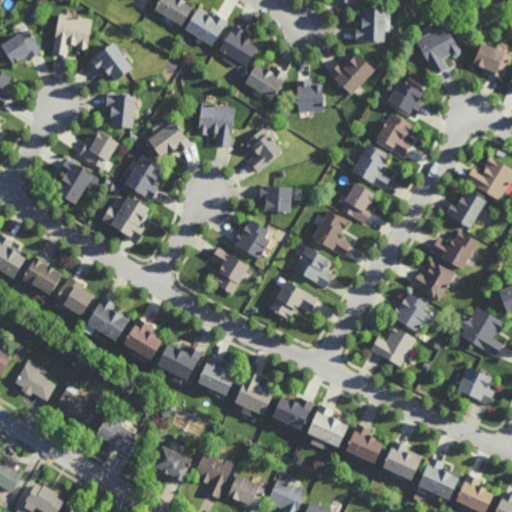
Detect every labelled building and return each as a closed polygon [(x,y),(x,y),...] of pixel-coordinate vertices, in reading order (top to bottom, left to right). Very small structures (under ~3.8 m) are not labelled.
[(182,25),(155,9),(158,4),(156,3),(158,0),(186,0),(184,2),(193,7),(182,25)] [(213,15),(215,13),(228,21),(212,46),(204,41),(202,44),(195,40),(197,36),(184,28),(195,10),(196,11),(199,6),(213,15)] [(384,40),(364,40),(356,40),(356,25),(361,25),(362,16),(364,16),(364,7),(385,8),(384,40)] [(88,49),(78,47),(78,46),(74,46),(75,44),(69,43),(67,55),(53,52),(60,13),(93,18),(88,49)] [(460,47),(460,51),(459,54),(456,55),(453,55),(452,53),(444,57),(449,66),(435,74),(416,38),(432,30),(431,29),(434,27),(435,28),(446,22),(460,47)] [(247,65),(219,49),(234,24),(247,32),(244,37),(251,41),(250,43),(257,47),(247,65)] [(42,51),(30,59),(28,56),(22,60),(21,58),(14,62),(2,44),(19,32),(20,34),(28,29),(42,51)] [(511,54),(502,77),(483,68),(483,66),(474,61),(483,40),(506,50),(506,51),(511,54)] [(117,80),(112,72),(110,73),(105,67),(100,71),(91,59),(115,41),(134,67),(117,80)] [(375,69),(352,94),(329,73),(339,62),(342,65),(353,54),(354,55),(357,51),(375,69)] [(263,69),(264,67),(272,71),(275,66),(288,75),(272,99),(244,82),(256,64),(263,69)] [(2,108),(0,106),(0,68),(12,76),(7,84),(9,85),(5,93),(10,95),(2,108)] [(311,84),(322,84),(324,110),(298,112),(296,80),(311,79),(311,84)] [(415,117),(388,100),(401,79),(423,92),(418,102),(422,104),(415,117)] [(134,127),(113,125),(114,116),(112,116),(113,108),(106,107),(108,93),(137,95),(134,127)] [(230,146),(216,144),(218,133),(208,132),(207,135),(197,133),(202,102),(236,107),(230,146)] [(413,125),(405,139),(412,143),(404,156),(391,148),(392,147),(377,138),(388,118),(389,119),(392,113),(413,125)] [(180,152),(177,148),(171,152),(170,150),(163,156),(150,139),(175,120),(192,143),(180,152)] [(258,172),(248,160),(255,155),(245,143),(264,127),(282,151),(269,161),(270,163),(258,172)] [(120,142),(109,161),(107,160),(102,167),(80,153),(87,141),(90,143),(93,137),(96,139),(96,138),(100,130),(120,142)] [(383,190),(352,171),(369,143),(388,155),(382,165),(383,165),(380,170),(391,177),(383,190)] [(155,184),(159,187),(152,199),(126,183),(144,154),(164,166),(160,173),(161,174),(155,184)] [(511,178),(500,200),(466,180),(473,167),(482,172),(487,165),(485,164),(490,156),(511,168),(511,178)] [(77,203),(57,191),(60,185),(59,185),(65,175),(59,171),(67,158),(94,175),(77,203)] [(109,185),(104,182),(106,177),(112,181),(109,185)] [(364,222),(341,209),(346,201),(345,200),(356,182),(375,194),(371,201),(373,202),(369,208),(371,210),(364,222)] [(119,194),(112,190),(115,184),(122,188),(119,194)] [(290,212),(263,211),(263,210),(263,202),(264,202),(264,199),(260,199),(261,185),(269,185),(269,186),(291,187),(291,194),(294,196),(294,199),(290,201),(290,212)] [(486,201),(470,228),(445,213),(453,201),(457,203),(461,196),(463,197),(467,190),(486,201)] [(149,212),(150,212),(143,223),(142,222),(141,225),(145,227),(138,240),(127,234),(128,233),(102,219),(110,205),(120,211),(129,194),(151,207),(149,212)] [(343,257),(312,238),(329,210),(348,221),(342,232),(343,232),(340,237),(351,244),(343,257)] [(269,230),(265,237),(271,240),(260,259),(233,243),(240,230),(242,231),(246,225),(247,225),(251,219),(269,230)] [(479,242),(462,269),(431,250),(438,238),(449,244),(452,239),(453,240),(460,229),(479,242)] [(15,278),(0,269),(0,234),(1,233),(14,241),(10,247),(21,253),(21,254),(27,258),(15,278)] [(325,288),(294,268),(308,246),(333,261),(327,272),(333,275),(325,288)] [(232,294),(213,283),(219,273),(218,272),(221,266),(210,260),(218,247),(249,265),(232,294)] [(57,269),(56,270),(63,274),(51,295),(23,279),(37,255),(50,262),(48,265),(57,269)] [(455,273),(439,300),(411,284),(419,270),(425,274),(427,270),(427,271),(429,268),(428,268),(433,260),(455,273)] [(83,316),(64,305),(65,303),(56,298),(70,275),(84,284),(82,287),(95,294),(93,296),(94,297),(83,316)] [(310,311),(300,305),(296,311),(295,310),(289,320),(269,308),(287,280),(318,299),(310,311)] [(511,311),(507,314),(498,290),(511,284),(511,311)] [(428,303),(423,310),(428,313),(417,332),(393,318),(394,317),(391,316),(399,303),(400,304),(403,298),(405,299),(409,292),(428,303)] [(118,313),(119,311),(131,318),(129,320),(130,321),(118,341),(103,332),(102,332),(96,328),(92,335),(85,330),(89,323),(88,323),(104,296),(117,304),(114,310),(117,312),(118,313)] [(504,322),(498,330),(493,337),(503,343),(495,356),(461,334),(464,328),(458,325),(465,314),(470,318),(478,305),(504,322)] [(153,360),(124,342),(140,318),(153,326),(151,328),(165,337),(163,341),(165,342),(153,360)] [(400,366),(371,349),(379,336),(386,341),(395,325),(417,338),(400,366)] [(176,347),(178,344),(188,349),(190,346),(204,353),(190,381),(158,364),(168,343),(176,347)] [(1,375),(0,374),(0,347),(13,356),(1,375)] [(226,397),(214,392),(215,390),(198,383),(210,356),(223,362),(221,368),(227,371),(226,373),(234,377),(226,397)] [(47,401),(33,392),(31,395),(22,390),(24,387),(15,382),(29,359),(41,366),(38,372),(58,383),(47,401)] [(489,404),(457,390),(468,366),(494,378),(489,388),(495,390),(489,404)] [(263,417),(234,403),(249,371),(262,377),(258,385),(274,393),(263,417)] [(84,422),(76,417),(74,420),(58,410),(59,408),(57,406),(71,383),(80,389),(77,395),(94,405),(84,422)] [(313,404),(300,432),(271,418),(281,398),(289,402),(290,400),(297,403),(300,397),(313,404)] [(336,420),(337,417),(342,420),(341,423),(349,427),(338,449),(306,435),(320,404),(334,411),(331,418),(336,420)] [(127,452),(97,434),(113,408),(128,417),(123,425),(138,434),(127,452)] [(374,465),(346,452),(358,424),(372,430),(369,436),(376,438),(375,441),(383,444),(374,465)] [(410,483),(380,469),(394,441),(408,447),(407,450),(422,457),(410,483)] [(182,481),(169,475),(169,474),(162,471),(163,470),(154,466),(163,446),(192,459),(182,481)] [(225,463),(226,460),(234,463),(220,497),(206,491),(210,480),(209,480),(208,483),(199,479),(201,475),(194,473),(204,450),(219,457),(218,460),(225,463)] [(447,473),(448,470),(460,475),(448,502),(417,488),(430,458),(444,464),(441,470),(447,473)] [(12,493),(0,485),(0,460),(23,474),(12,493)] [(329,474),(321,470),(324,463),(332,466),(329,474)] [(255,511),(237,502),(238,500),(229,496),(230,494),(228,493),(237,475),(266,488),(255,511)] [(485,511),(474,511),(454,503),(467,475),(481,481),(479,487),(486,490),(485,493),(493,496),(485,511)] [(297,511),(281,511),(283,509),(274,505),(274,506),(268,503),(268,502),(267,502),(278,478),(307,492),(297,511)] [(43,489),(45,485),(60,494),(58,497),(65,502),(59,511),(43,511),(37,508),(34,511),(32,511),(25,507),(28,503),(26,502),(37,485),(43,489)] [(511,511),(495,511),(505,491),(511,494),(511,511)] [(305,511),(311,501),(334,511),(305,511)]
